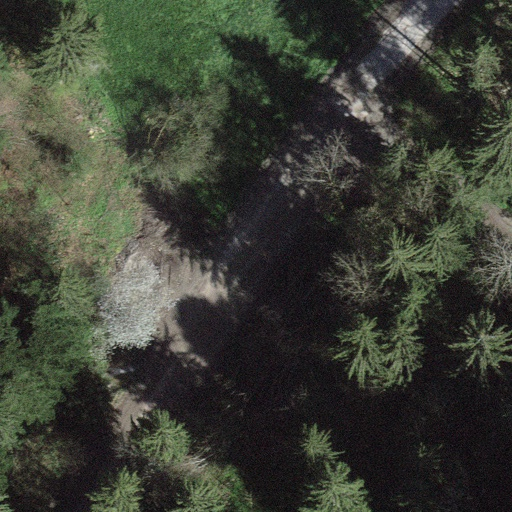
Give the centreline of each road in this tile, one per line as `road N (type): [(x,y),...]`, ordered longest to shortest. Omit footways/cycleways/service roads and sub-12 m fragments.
road 1 (unclassified): [(82,511),(310,166),(435,0)]
road 2 (track): [(511,252),(310,166)]
